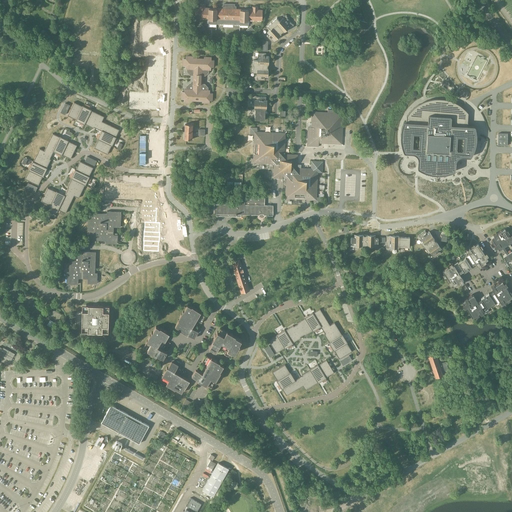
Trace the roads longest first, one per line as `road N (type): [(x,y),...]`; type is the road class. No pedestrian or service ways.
road 1 (residential): [(169,172),(129,170),(85,152),(55,170),(28,210),(28,268),(46,290),(94,294),(133,270)]
road 2 (residential): [(374,225),(375,183),(366,160),(300,147),(302,29)]
road 3 (residential): [(433,456),(400,354),(356,325)]
road 4 (residential): [(257,409),(339,390),(358,364),(356,325)]
road 5 (residential): [(43,64),(122,112),(171,119)]
road 6 (residential): [(257,409),(292,454),(340,490),(361,495)]
road 7 (residential): [(191,232),(249,233),(314,212)]
